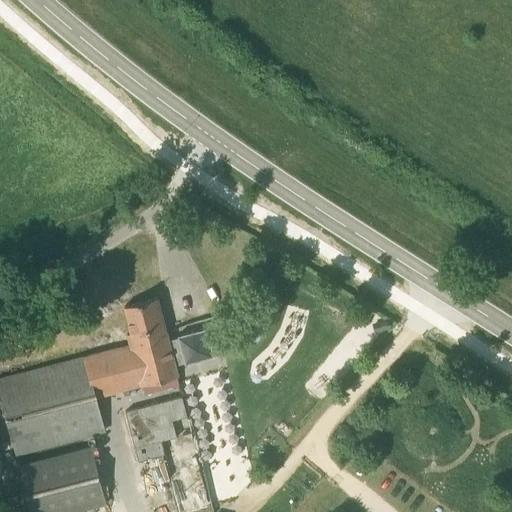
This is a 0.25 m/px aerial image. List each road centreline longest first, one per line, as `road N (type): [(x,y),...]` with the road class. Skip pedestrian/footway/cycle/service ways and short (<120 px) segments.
road 1 (secondary): [(511,338),(212,135)]
road 2 (unclassified): [(212,135),(143,219),(0,303)]
road 3 (secondary): [(212,135),(119,71),(39,0)]
